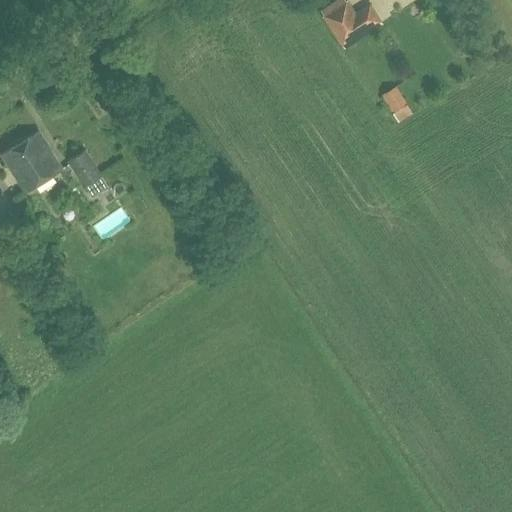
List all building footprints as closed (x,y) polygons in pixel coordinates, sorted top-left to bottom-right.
[(346,46),(367,31),(346,0),(340,0),(324,11),(346,46)] [(408,105),(409,104),(397,86),(382,96),(394,113),(399,122),(413,114),(408,105)] [(26,191),(62,169),(38,131),(2,154),(26,191)] [(101,176),(103,175),(86,148),(68,161),(85,187),(86,186),(92,196),(108,186),(101,176)] [(45,250),(29,221),(14,230),(30,258),(45,250)]
